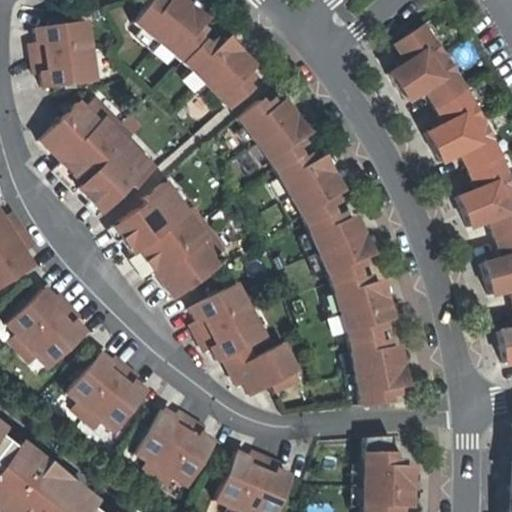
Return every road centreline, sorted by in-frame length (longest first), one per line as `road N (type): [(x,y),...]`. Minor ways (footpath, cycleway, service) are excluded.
road 1 (residential): [(0,125),(12,169),(72,255),(132,323),(244,417),(288,429),(461,411)]
road 2 (residential): [(461,411),(441,315),(402,202),(318,61)]
